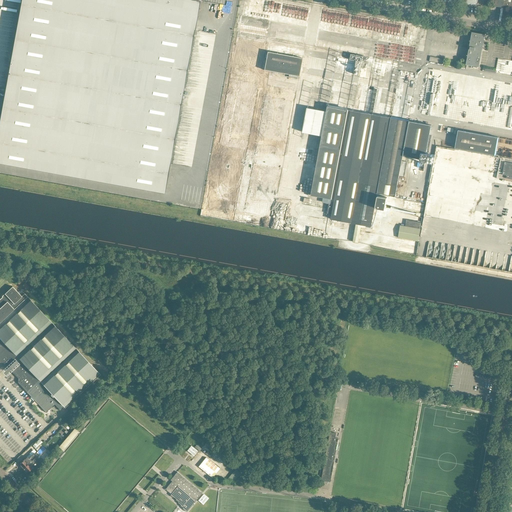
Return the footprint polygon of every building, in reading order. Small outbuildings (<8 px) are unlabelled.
[(0,163),(78,177),(110,0),(21,0),(0,118),(0,163)] [(110,0),(78,177),(165,193),(194,30),(195,30),(197,17),(198,17),(201,0),(110,0)] [(241,22),(229,85),(386,114),(397,56),(336,45),(338,35),(315,31),(315,35),(241,22)] [(481,66),(485,33),(471,32),(467,64),(481,66)] [(425,48),(411,45),(398,118),(511,138),(511,63),(502,62),(500,73),(464,67),(466,55),(433,49),(434,42),(426,40),(425,48)] [(266,150),(283,155),(287,138),(284,138),(288,123),(281,121),(276,138),(269,136),(268,139),(261,137),(259,146),(266,149),(266,150)] [(458,130),(455,148),(495,155),(498,137),(458,130)] [(506,178),(511,179),(511,163),(505,162),(502,175),(506,176),(506,178)] [(277,188),(280,171),(266,168),(264,178),(268,179),(267,183),(274,184),(273,187),(277,188)] [(212,175),(209,198),(235,202),(238,184),(238,183),(242,182),(236,181),(235,185),(234,178),(229,177),(216,180),(215,176),(212,175)] [(428,195),(424,216),(433,217),(436,197),(428,195)] [(245,216),(244,224),(256,225),(257,218),(245,216)] [(401,225),(399,238),(419,241),(422,222),(407,220),(406,226),(401,225)] [(498,262),(472,258),(471,265),(497,269),(498,262)] [(0,360),(2,362),(3,362),(8,367),(6,369),(9,372),(11,370),(18,378),(18,382),(46,412),(55,404),(60,410),(63,406),(65,408),(101,374),(25,293),(22,296),(13,286),(2,296),(2,297),(0,299),(0,360)] [(64,441),(68,444),(78,430),(74,427),(64,441)] [(329,432),(321,480),(330,482),(338,438),(335,438),(336,433),(329,432)] [(191,446),(189,448),(187,450),(187,451),(194,455),(195,453),(197,451),(191,446)] [(19,465),(23,469),(34,459),(32,457),(29,459),(27,457),(19,465)] [(203,470),(207,473),(212,478),(220,468),(206,457),(206,458),(199,466),(203,470)] [(34,459),(23,469),(27,473),(33,467),(37,463),(34,459)] [(183,508),(187,511),(196,501),(196,500),(202,493),(177,472),(170,480),(172,481),(165,489),(171,494),(170,494),(176,499),(176,500),(178,502),(178,503),(181,505),(180,505),(183,508)] [(204,494),(199,500),(201,502),(203,504),(208,498),(206,496),(204,494)]
